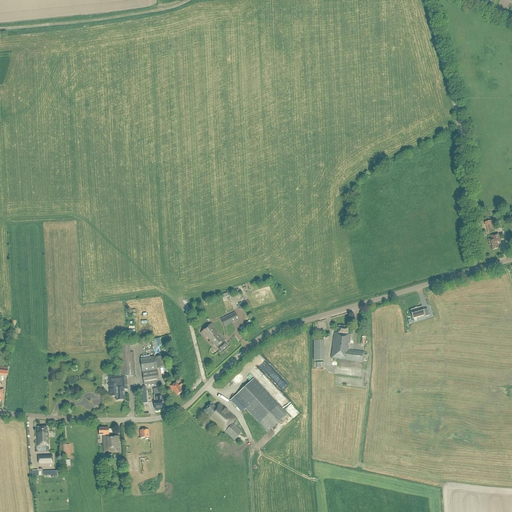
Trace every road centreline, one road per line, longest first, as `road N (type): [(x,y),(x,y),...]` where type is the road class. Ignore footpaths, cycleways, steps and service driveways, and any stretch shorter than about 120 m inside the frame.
road 1 (tertiary): [(0,412),(160,418),(274,330),(475,270)]
road 2 (unclassified): [(475,270),(459,115),(427,0)]
road 3 (track): [(188,0),(0,29)]
